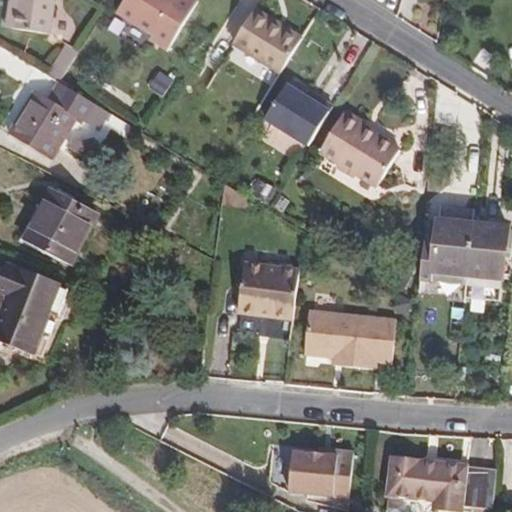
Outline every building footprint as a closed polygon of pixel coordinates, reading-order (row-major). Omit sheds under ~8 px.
[(14,34),(47,36),(49,0),(9,0),(9,7),(15,7),(14,34)] [(153,41),(172,51),(202,2),(199,0),(128,0),(120,15),(156,36),(153,41)] [(7,33),(14,34),(15,7),(9,7),(7,33)] [(241,43),(286,71),(305,38),(286,27),(284,31),(256,16),(241,43)] [(79,54),(76,52),(58,83),(62,85),(79,54)] [(68,89),(86,58),(79,54),(62,85),(68,89)] [(62,85),(58,83),(48,100),(59,107),(69,90),(68,89),(62,85)] [(279,121),(322,147),(346,107),(332,99),(328,103),(320,98),(300,86),(279,121)] [(8,140),(55,167),(82,119),(90,124),(99,107),(69,90),(59,107),(48,100),(35,92),(8,140)] [(332,99),(323,93),(320,98),(328,103),(332,99)] [(89,125),(103,133),(114,115),(99,107),(90,124),(89,125)] [(370,176),(388,186),(406,157),(371,133),(373,130),(354,118),(333,151),(350,162),(347,168),(367,181),(370,176)] [(46,250),(72,263),(97,215),(53,191),(43,210),(27,240),(46,250)] [(46,250),(27,240),(43,210),(36,206),(18,241),(43,256),(46,250)] [(486,228),(443,224),(439,273),(481,277),(486,228)] [(511,230),(486,228),(481,277),(511,280),(511,230)] [(246,331),(296,337),(304,266),(248,260),(243,308),(248,308),(246,331)] [(0,282),(0,337),(32,352),(51,309),(57,312),(67,289),(9,262),(0,282)] [(439,273),(438,284),(481,288),(481,277),(439,273)] [(481,288),(511,290),(511,280),(481,277),(481,288)] [(388,359),(403,360),(406,317),(318,308),(314,352),(344,355),(353,356),(352,362),(387,366),(388,359)] [(32,352),(39,355),(57,312),(51,309),(32,352)] [(281,477),(339,485),(344,438),(326,436),(326,440),(285,436),(281,477)] [(455,496),(478,497),(481,462),(412,455),(413,448),(385,446),(381,486),(428,491),(428,497),(455,499),(455,496)] [(478,497),(485,498),(488,463),(481,462),(478,497)]
